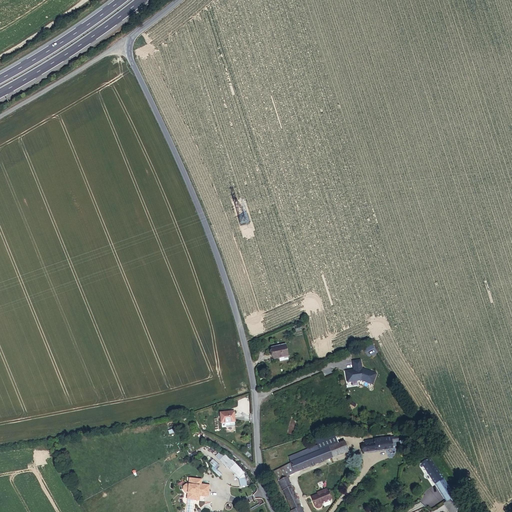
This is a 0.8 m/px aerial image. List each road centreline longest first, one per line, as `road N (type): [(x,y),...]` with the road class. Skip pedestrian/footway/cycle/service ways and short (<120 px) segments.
road 1 (tertiary): [(272,511),(256,463),(253,382),(225,279),(127,49)]
road 2 (trunk): [(0,92),(142,0)]
road 3 (unclassified): [(0,118),(127,49)]
road 4 (trunk): [(120,0),(0,78)]
